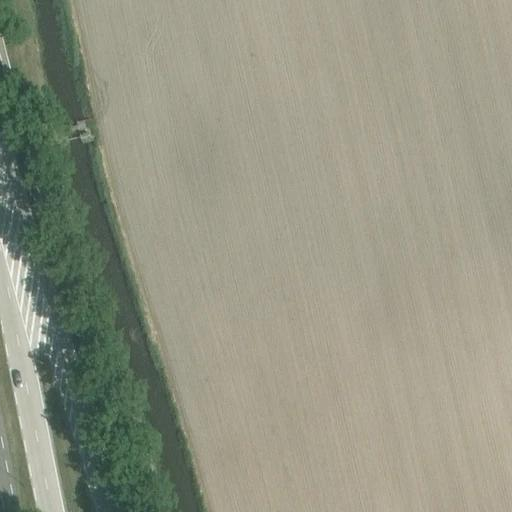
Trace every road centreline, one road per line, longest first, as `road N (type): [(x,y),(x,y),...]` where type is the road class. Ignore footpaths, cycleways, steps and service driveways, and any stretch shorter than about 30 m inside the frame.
road 1 (primary): [(111,511),(71,370),(0,176)]
road 2 (primary): [(0,231),(13,336),(53,511)]
